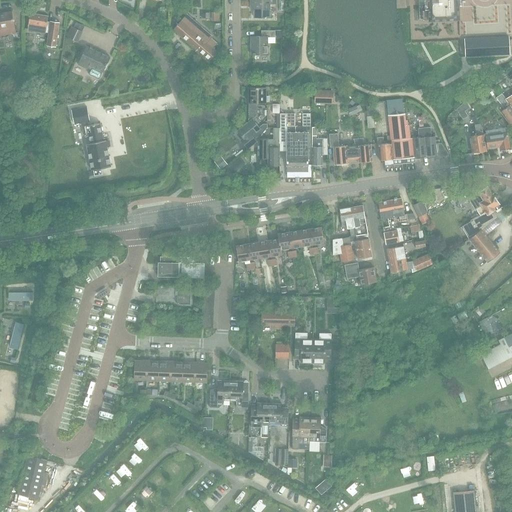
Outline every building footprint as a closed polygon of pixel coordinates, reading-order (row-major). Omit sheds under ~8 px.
[(269,3),(275,3),(275,0),(250,0),(251,5),(253,5),(253,17),(269,17),(269,3)] [(424,0),(424,9),(428,9),(428,20),(458,18),(458,3),(459,3),(458,0),(424,0)] [(0,35),(16,33),(12,11),(0,13),(0,35)] [(45,33),(46,32),(48,32),(47,45),(56,46),(59,22),(50,20),(50,21),(47,21),(48,15),(30,13),(27,30),(45,33)] [(212,63),(220,54),(213,47),(217,43),(210,38),(211,36),(187,14),(174,29),(212,63)] [(82,31),(71,26),(66,36),(77,42),(82,31)] [(267,36),(275,36),(275,30),(261,30),(261,36),(251,36),(251,54),(267,54),(267,36)] [(507,36),(465,39),(466,56),(509,54),(507,36)] [(110,57),(86,46),(77,64),(87,68),(89,65),(103,72),(110,57)] [(248,102),(265,102),(265,87),(247,87),(248,102)] [(311,98),(311,89),(302,89),(302,98),(311,98)] [(331,92),(315,91),(315,101),(331,102),(331,92)] [(511,107),(506,99),(502,94),(496,98),(504,109),(501,111),(509,124),(511,122),(511,107)] [(414,157),(412,138),(410,138),(408,125),(407,125),(406,120),(405,120),(404,113),(402,105),(402,98),(386,100),(390,143),(383,143),(382,137),(377,137),(379,160),(414,157)] [(470,108),(465,101),(456,109),(462,120),(468,117),(464,111),(470,108)] [(373,115),(372,103),(360,104),(361,110),(367,110),(367,116),(373,115)] [(263,124),(259,127),(253,119),(257,115),(257,104),(248,104),(248,121),(238,130),(245,140),(243,142),(248,148),(257,141),(258,138),(263,132),(267,128),(266,125),(263,124)] [(350,115),(358,111),(356,106),(347,109),(350,115)] [(74,124),(89,120),(87,107),(71,110),(74,124)] [(286,127),(279,127),(279,143),(286,143),(286,144),(286,164),(308,164),(307,146),(310,146),(310,130),(310,119),(302,119),(302,127),(295,127),(295,114),(286,114),(286,127)] [(503,128),(507,125),(503,118),(498,121),(503,128)] [(88,133),(90,143),(86,144),(91,170),(93,170),(94,175),(102,173),(101,168),(111,166),(105,140),(103,140),(100,122),(84,126),(86,133),(88,133)] [(486,141),(485,135),(485,134),(482,134),(481,127),(480,124),(475,125),(476,135),(470,136),(473,153),(486,151),(484,141),(486,141)] [(316,127),(312,127),(312,144),(312,164),(322,164),(322,154),(327,154),(327,138),(322,138),(322,140),(316,140),(316,127)] [(412,138),(414,157),(436,155),(436,157),(448,156),(448,152),(441,143),(435,143),(434,136),(431,136),(430,129),(430,127),(418,128),(419,137),(412,138)] [(257,141),(257,144),(257,158),(267,158),(267,164),(279,165),(279,128),(274,128),(274,140),(268,140),(268,138),(258,138),(257,141)] [(486,141),(487,144),(487,148),(499,146),(500,149),(510,147),(507,131),(485,135),(486,141)] [(337,133),(329,134),(330,147),(333,147),(334,164),(348,163),(348,160),(358,159),(357,146),(355,146),(355,145),(346,146),(346,145),(339,146),(337,133)] [(363,145),(363,144),(363,138),(354,139),(355,145),(355,146),(357,146),(358,159),(359,162),(372,161),(370,144),(363,145)] [(499,252),(486,235),(502,222),(497,216),(503,211),(498,204),(498,203),(492,193),(487,186),(487,187),(484,183),(476,188),(479,192),(469,198),(475,208),(480,214),(470,220),(471,221),(462,226),(469,239),(487,261),(499,252)] [(401,198),(389,200),(393,216),(399,215),(400,220),(407,219),(415,218),(413,213),(406,214),(404,214),(401,198)] [(389,200),(378,202),(381,219),(381,218),(387,217),(389,226),(383,227),(383,230),(395,228),(393,216),(389,200)] [(420,201),(413,204),(419,216),(425,213),(420,201)] [(367,233),(362,205),(351,207),(354,227),(355,227),(356,235),(367,233)] [(351,207),(339,209),(342,225),(346,224),(347,228),(349,228),(351,234),(355,234),(354,227),(351,207)] [(310,228),(313,244),(324,243),(321,227),(310,228)] [(313,244),(310,228),(300,230),(302,246),(313,244)] [(386,243),(403,240),(402,235),(399,236),(397,229),(384,232),(386,243)] [(289,232),(292,248),(302,246),(300,230),(289,232)] [(278,233),(281,254),(281,249),(292,248),(289,232),(278,233)] [(281,254),(278,233),(277,234),(278,239),(268,240),(270,256),(281,254)] [(341,262),(353,259),(350,244),(349,237),(341,238),(333,239),(333,254),(339,253),(341,262)] [(356,249),(370,247),(368,238),(354,240),(356,249)] [(270,256),(268,240),(257,242),(260,258),(270,256)] [(260,258),(257,242),(247,244),(249,259),(260,258)] [(247,244),(236,245),(238,261),(249,259),(247,244)] [(389,260),(406,257),(403,246),(387,249),(389,260)] [(370,247),(356,249),(358,259),(372,256),(370,247)] [(417,270),(432,263),(427,253),(412,260),(417,270)] [(157,276),(178,276),(178,262),(180,262),(180,256),(160,256),(160,262),(158,262),(157,276)] [(178,262),(178,276),(204,277),(204,263),(193,263),(193,257),(180,256),(180,262),(178,262)] [(406,257),(389,260),(391,272),(412,268),(411,261),(406,262),(406,257)] [(347,279),(359,276),(361,284),(376,282),(374,267),(359,269),(357,262),(344,265),(347,279)] [(100,298),(109,293),(106,289),(98,294),(100,298)] [(8,300),(32,300),(32,290),(8,290),(8,300)] [(190,304),(190,290),(177,290),(177,304),(190,304)] [(261,324),(292,325),(293,325),(294,307),(262,306),(261,324)] [(25,324),(15,322),(9,347),(18,349),(25,324)] [(312,363),(313,339),(307,339),(307,333),(295,332),(295,359),(301,359),(301,363),(312,363)] [(319,339),(313,339),(312,363),(324,363),(324,360),(330,360),(331,333),(319,333),(319,339)] [(500,344),(480,354),(488,368),(511,355),(511,333),(504,337),(498,340),(500,344)] [(288,345),(276,345),(275,358),(288,358),(288,345)] [(146,380),(147,360),(134,360),(134,380),(146,380)] [(159,361),(147,360),(146,380),(158,381),(159,361)] [(171,361),(159,361),(158,381),(170,381),(171,361)] [(171,361),(170,381),(182,382),(183,362),(171,361)] [(195,362),(183,362),(182,382),(194,382),(195,362)] [(195,362),(194,382),(206,383),(207,363),(195,362)] [(222,400),(229,400),(230,381),(218,380),(218,390),(212,389),(211,405),(219,405),(222,403),(222,400)] [(230,381),(229,400),(236,400),(236,406),(247,407),(248,381),(230,381)] [(250,427),(261,427),(261,435),(268,435),(269,423),(269,403),(257,403),(257,414),(251,414),(250,427)] [(269,403),(269,423),(280,423),(280,426),(287,426),(287,415),(281,415),(282,404),(269,403)] [(292,440),(292,449),(298,449),(298,443),(309,443),(309,441),(309,437),(310,417),(299,416),(299,428),(293,427),(292,440)] [(309,437),(309,441),(319,441),(326,442),(326,429),(320,429),(321,417),(310,417),(309,437)] [(275,449),(274,465),(281,466),(281,465),(287,465),(287,449),(275,449)] [(37,499),(46,460),(27,455),(17,494),(37,499)] [(475,511),(473,490),(453,492),(454,511),(475,511)]
